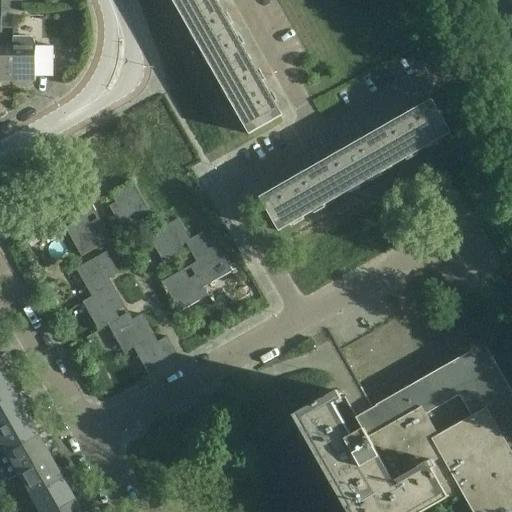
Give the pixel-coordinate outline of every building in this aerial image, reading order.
[(1,0),(2,8),(13,8),(13,0),(1,0)] [(25,0),(13,0),(13,8),(25,9),(25,0)] [(172,0),(250,136),(281,118),(284,116),(217,0),(172,0)] [(13,17),(13,8),(2,8),(2,17),(13,17)] [(25,9),(13,8),(13,17),(25,18),(25,9)] [(81,12),(66,11),(66,29),(81,29),(81,12)] [(52,47),(36,47),(36,37),(13,36),(13,47),(13,82),(36,82),(36,76),(52,76),(52,47)] [(0,81),(13,82),(13,47),(0,46),(0,81)] [(452,134),(432,100),(260,198),(279,232),(452,134)] [(60,195),(76,223),(88,217),(98,212),(94,205),(103,200),(91,178),(60,195)] [(117,204),(110,207),(122,228),(151,212),(134,181),(111,194),(117,204)] [(88,217),(76,223),(67,228),(83,257),(113,240),(101,218),(91,223),(88,217)] [(149,236),(166,265),(187,253),(183,245),(187,243),(187,242),(192,239),(180,218),(149,236)] [(204,233),(192,239),(187,242),(187,243),(198,262),(191,266),(196,275),(197,274),(205,288),(233,272),(215,239),(209,242),(204,233)] [(120,274),(107,252),(77,269),(93,297),(114,285),(111,279),(120,274)] [(190,278),(185,269),(163,282),(180,312),(209,296),(205,288),(197,274),(196,275),(190,278)] [(114,285),(93,297),(84,302),(100,331),(110,326),(121,319),(121,318),(117,312),(127,307),(114,285)] [(135,349),(156,337),(143,314),(134,320),(130,313),(121,318),(121,319),(110,326),(126,354),(135,349)] [(159,342),(156,337),(135,349),(151,376),(181,359),(169,337),(159,342)] [(344,400),(338,390),(290,418),(301,437),(342,511),(431,511),(448,503),(449,502),(447,498),(460,490),(472,511),(505,511),(511,508),(511,392),(485,345),(457,361),(459,365),(410,393),(408,388),(355,418),(362,430),(352,436),(335,405),(344,400)] [(0,401),(16,393),(3,371),(1,372),(0,369),(0,401)] [(0,401),(0,430),(28,414),(16,393),(0,401)] [(0,430),(0,439),(8,454),(40,436),(28,414),(0,430)] [(8,454),(0,458),(0,465),(9,482),(20,475),(52,457),(45,445),(40,436),(8,454)] [(20,475),(33,497),(65,479),(52,457),(20,475)] [(33,497),(41,511),(55,511),(76,500),(65,479),(33,497)] [(55,511),(83,511),(76,500),(55,511)]
